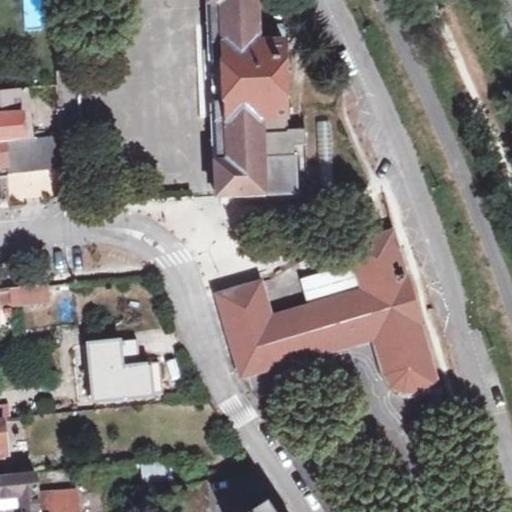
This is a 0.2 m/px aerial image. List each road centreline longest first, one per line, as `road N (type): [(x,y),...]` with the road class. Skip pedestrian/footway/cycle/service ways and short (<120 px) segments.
road 1 (residential): [(332,0),(411,172),(509,511)]
road 2 (residential): [(0,234),(127,231),(162,250),(183,280),(210,366),(308,511)]
